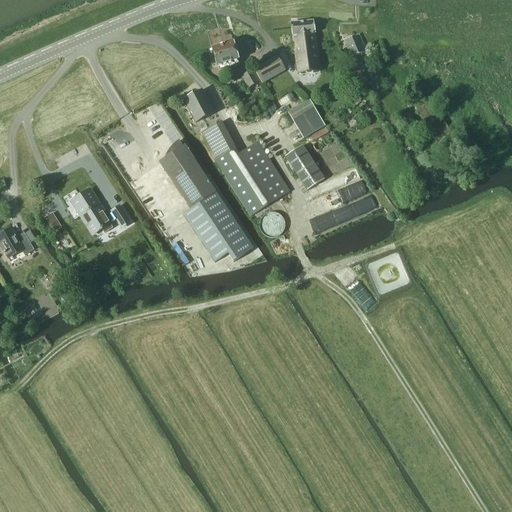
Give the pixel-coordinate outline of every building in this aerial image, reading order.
[(298,74),(320,71),(317,45),(313,22),(292,25),(298,74)] [(359,55),(366,52),(359,36),(344,42),(351,58),(353,57),(354,59),(360,57),(359,55)] [(234,44),(215,50),(220,67),(239,61),(234,44)] [(262,85),(286,71),(277,57),(254,70),(262,85)] [(366,72),(362,63),(354,66),(358,75),(366,72)] [(248,88),(259,83),(253,72),(242,77),(248,88)] [(196,123),(214,114),(202,91),(184,100),(196,123)] [(271,103),(268,97),(262,101),(266,106),(271,103)] [(304,139),(325,126),(309,101),(289,113),(304,139)] [(425,123),(434,117),(424,101),(415,107),(425,123)] [(222,123),(203,133),(217,160),(235,150),(222,123)] [(450,131),(445,123),(430,132),(434,140),(450,131)] [(163,161),(160,164),(191,211),(184,216),(202,243),(215,263),(227,255),(228,255),(233,261),(252,248),(185,147),(183,148),(179,141),(175,144),(170,150),(169,151),(166,156),(163,161)] [(217,160),(215,161),(251,217),(289,192),(258,143),(238,155),(235,150),(217,160)] [(303,147),(285,158),(307,191),(324,180),(303,147)] [(89,191),(72,202),(74,205),(76,207),(74,209),(79,216),(81,215),(94,235),(102,230),(104,234),(112,229),(109,225),(111,224),(117,220),(123,228),(130,223),(119,207),(112,212),(113,213),(107,216),(105,213),(104,214),(89,191)] [(52,215),(46,219),(51,228),(58,224),(52,215)] [(25,256),(34,251),(24,234),(17,238),(13,230),(0,237),(0,244),(8,259),(22,251),(25,256)] [(53,282),(59,291),(67,286),(62,277),(53,282)] [(75,305),(70,309),(73,314),(78,311),(75,305)]
